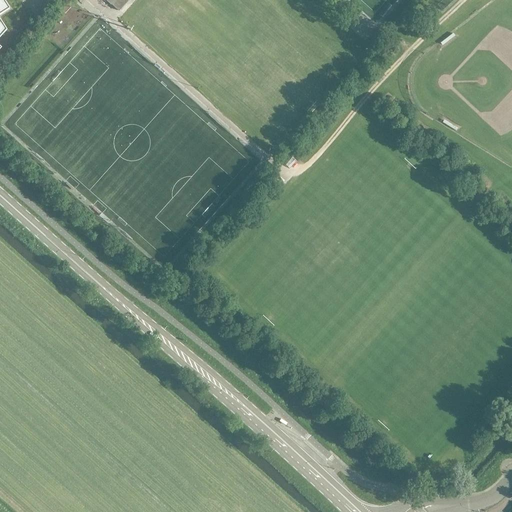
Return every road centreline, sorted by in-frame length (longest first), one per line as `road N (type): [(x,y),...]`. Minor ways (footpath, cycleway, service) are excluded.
road 1 (track): [(111,20),(290,179),(465,0)]
road 2 (secondary): [(355,511),(0,196)]
